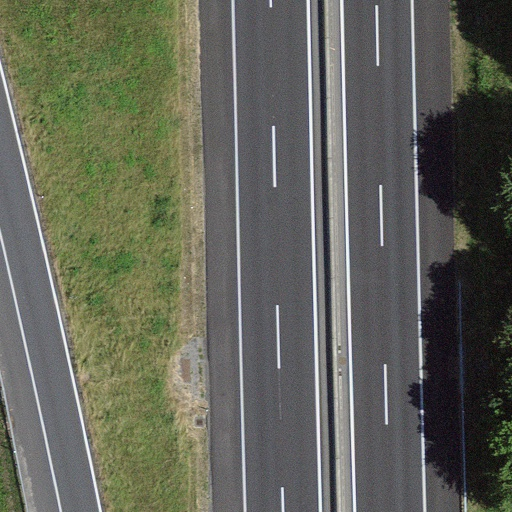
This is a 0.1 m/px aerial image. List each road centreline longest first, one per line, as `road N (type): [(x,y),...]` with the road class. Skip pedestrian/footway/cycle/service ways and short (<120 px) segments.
road 1 (motorway): [(391,511),(378,0)]
road 2 (motorway): [(273,0),(286,511)]
road 3 (motorway): [(0,166),(73,511)]
